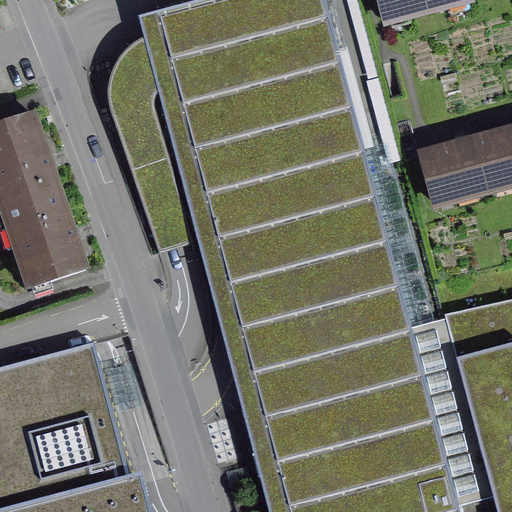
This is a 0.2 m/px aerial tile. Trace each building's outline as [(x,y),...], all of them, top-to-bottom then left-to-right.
[(459,511),(324,0),(207,0),(139,18),(144,39),(124,52),(110,79),(108,104),(159,255),(178,249),(198,242),(230,363),(269,511),(459,511)] [(380,0),(387,22),(468,0),(380,0)] [(0,125),(0,198),(10,228),(65,209),(32,115),(0,125)] [(511,132),(503,135),(511,167),(511,132)] [(511,167),(503,135),(423,156),(436,205),(511,184),(511,167)] [(85,270),(65,209),(10,228),(31,289),(85,270)] [(511,511),(511,303),(447,317),(499,511),(511,511)] [(0,511),(151,511),(141,473),(129,476),(94,344),(0,368),(0,511)]
